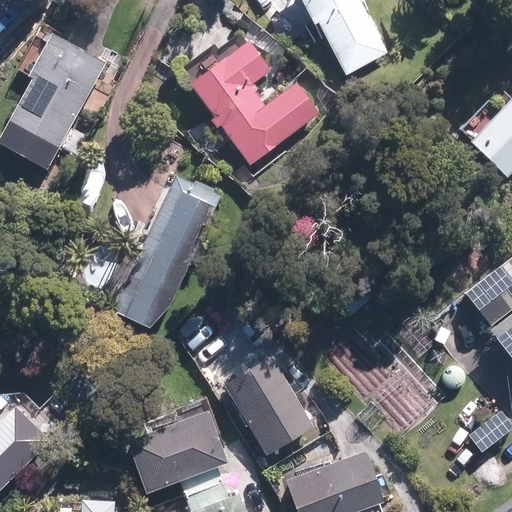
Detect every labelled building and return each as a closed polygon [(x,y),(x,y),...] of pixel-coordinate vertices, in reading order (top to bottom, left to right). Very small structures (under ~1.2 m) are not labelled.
[(394,54),(364,0),(301,0),(346,80),(394,54)] [(30,78),(33,79),(0,139),(0,140),(50,167),(106,64),(56,37),(53,36),(30,78)] [(322,112),(298,81),(265,106),(250,86),(273,69),(251,39),(190,84),(251,165),(322,112)] [(511,96),(501,108),(490,99),(462,130),(470,140),(508,175),(511,171),(511,96)] [(171,309),(192,259),(207,265),(235,196),(220,190),(171,170),(113,312),(150,327),(171,309)] [(490,325),(511,307),(511,256),(511,255),(464,292),(490,325)] [(511,313),(492,329),(511,353),(511,313)] [(238,376),(225,384),(270,456),(316,428),(266,348),(233,368),(238,376)] [(0,392),(0,487),(62,432),(30,396),(25,391),(1,391),(0,392)] [(149,490),(178,479),(229,460),(225,448),(209,408),(129,439),(149,490)] [(511,430),(511,422),(501,408),(466,435),(481,454),(511,430)] [(363,446),(285,473),(298,511),(357,511),(383,503),(363,446)] [(248,511),(229,460),(178,479),(190,510),(184,511),(248,511)] [(81,511),(117,511),(118,501),(83,499),(81,511)]
